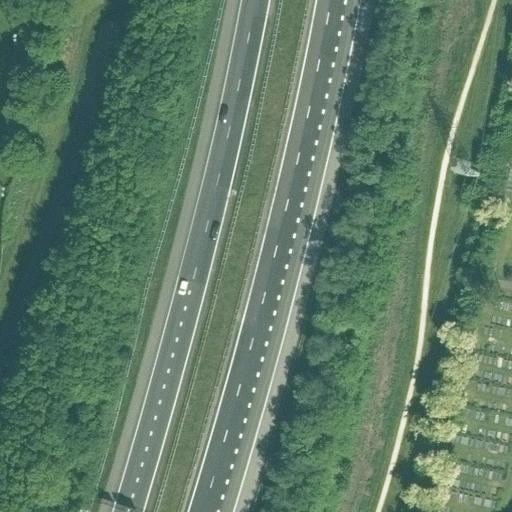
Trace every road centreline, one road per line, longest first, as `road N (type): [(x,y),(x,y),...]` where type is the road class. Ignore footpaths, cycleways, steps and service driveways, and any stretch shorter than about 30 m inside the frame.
road 1 (motorway): [(255,0),(219,175),(127,511)]
road 2 (motorway): [(201,511),(269,266),(329,0)]
